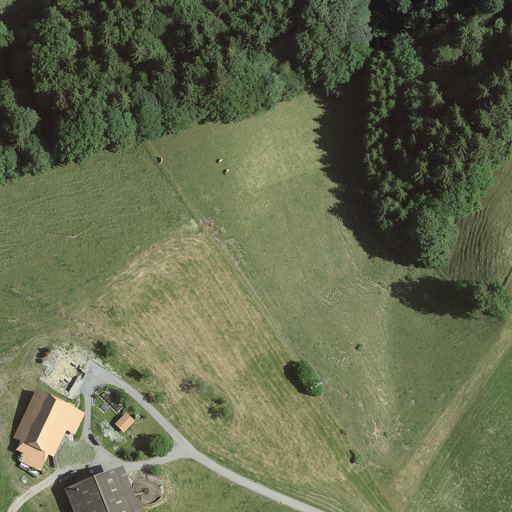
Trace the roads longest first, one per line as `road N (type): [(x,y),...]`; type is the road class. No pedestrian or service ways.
road 1 (unclassified): [(315,511),(202,459),(130,390),(103,377),(88,391),(87,466)]
road 2 (track): [(11,511),(64,473),(142,465),(188,449)]
